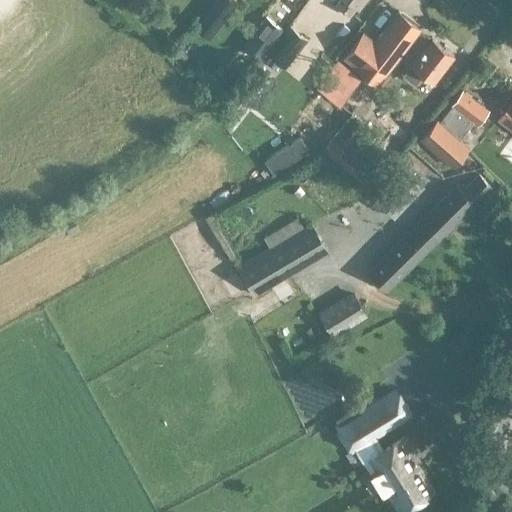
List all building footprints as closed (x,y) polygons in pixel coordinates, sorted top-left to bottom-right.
[(237,2),(234,0),(210,0),(192,24),(210,38),(237,2)] [(338,0),(335,5),(349,16),(362,0),(338,0)] [(354,68),(378,86),(422,28),(398,10),(375,40),(363,30),(342,57),(355,67),(354,68)] [(252,39),(246,46),(263,58),(268,50),(282,30),(266,19),(252,39)] [(284,67),(307,38),(292,26),(268,55),(284,67)] [(432,37),(411,65),(403,75),(415,84),(422,74),(433,82),(455,54),(432,37)] [(451,59),(435,90),(443,94),(460,64),(451,59)] [(158,68),(108,83),(122,126),(171,110),(158,68)] [(372,123),(385,105),(342,71),(328,89),(372,123)] [(241,111),(252,97),(240,88),(230,102),(241,111)] [(437,119),(420,138),(451,167),(469,147),(460,138),(472,124),(476,127),(489,109),(462,89),(449,105),(450,106),(439,120),(437,119)] [(511,97),(494,119),(511,132),(511,97)] [(394,216),(423,184),(400,164),(371,196),(394,216)] [(327,172),(313,195),(330,205),(343,181),(327,172)] [(456,184),(370,271),(383,283),(387,288),(480,195),(490,184),(479,173),(462,190),(456,184)] [(349,189),(335,204),(354,222),(369,207),(349,189)] [(381,214),(369,227),(382,239),(394,226),(381,214)] [(328,251),(311,222),(238,266),(255,296),(328,251)] [(333,336),(367,315),(351,290),(318,311),(333,336)] [(337,422),(334,424),(336,427),(334,428),(347,449),(348,448),(351,451),(354,449),(351,445),(364,438),(374,455),(364,461),(382,491),(381,492),(381,493),(388,489),(400,509),(408,505),(409,506),(417,500),(416,499),(431,490),(415,465),(413,466),(404,452),(410,448),(403,437),(402,435),(394,441),(392,439),(383,445),(377,435),(412,414),(409,410),(411,409),(399,389),(397,390),(394,386),(359,407),(358,405),(335,418),(337,422)]
